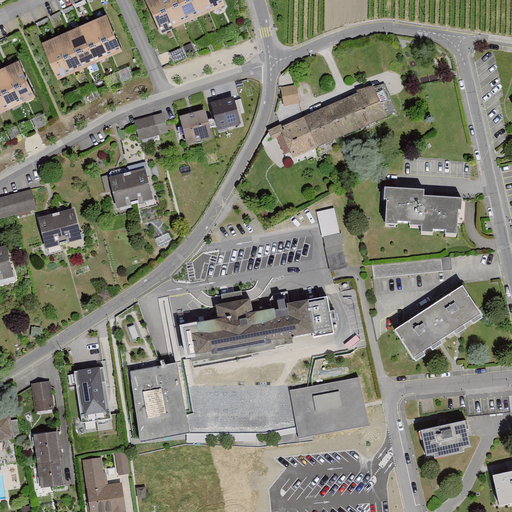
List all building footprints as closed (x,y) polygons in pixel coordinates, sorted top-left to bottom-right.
[(222,0),(145,0),(161,34),(225,5),(222,0)] [(106,15),(42,44),(58,80),(122,52),(106,15)] [(19,61),(0,69),(0,113),(36,97),(19,61)] [(298,84),(282,86),(284,104),(300,103),(298,84)] [(392,121),(378,89),(272,133),(277,145),(287,141),(296,161),(392,121)] [(214,101),(221,129),(245,124),(238,96),(214,101)] [(212,114),(186,120),(193,148),(219,142),(212,114)] [(167,117),(138,124),(143,143),(172,136),(167,117)] [(151,173),(115,181),(123,212),(158,203),(151,173)] [(422,192),(377,189),(376,205),(379,206),(378,228),(414,230),(413,234),(455,236),(456,215),(459,216),(460,202),(422,200),(422,192)] [(35,193),(0,201),(0,219),(1,221),(40,212),(35,193)] [(79,212),(43,221),(51,253),(87,243),(79,212)] [(11,248),(0,251),(0,285),(19,281),(11,248)] [(420,259),(421,271),(452,269),(451,257),(420,259)] [(481,316),(462,287),(388,334),(406,363),(481,316)] [(333,331),(327,300),(253,314),(250,298),(216,304),(218,317),(178,325),(185,360),(333,331)] [(167,366),(132,372),(143,442),(193,433),(179,364),(173,365),(167,366)] [(107,412),(100,367),(78,370),(85,415),(107,412)] [(360,378),(292,391),(302,439),(372,426),(360,378)] [(50,381),(31,384),(36,412),(55,409),(50,381)] [(470,421),(419,432),(425,458),(476,447),(470,421)] [(0,425),(0,445),(25,442),(22,422),(0,425)] [(59,431),(34,435),(41,488),(66,485),(59,431)] [(128,453),(117,455),(121,477),(131,476),(128,453)] [(105,460),(86,464),(93,511),(129,511),(125,485),(109,488),(105,460)] [(511,471),(491,476),(498,508),(511,504),(511,471)]
